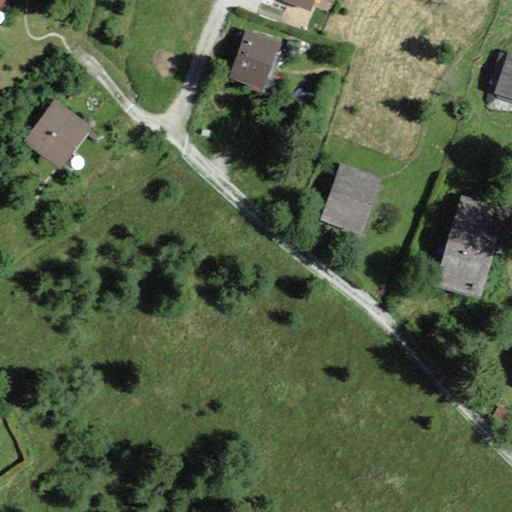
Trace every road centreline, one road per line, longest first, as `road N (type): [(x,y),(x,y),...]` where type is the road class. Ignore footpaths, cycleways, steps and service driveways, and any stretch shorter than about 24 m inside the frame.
road 1 (track): [(511,465),(175,135),(74,57)]
road 2 (track): [(175,135),(214,0)]
